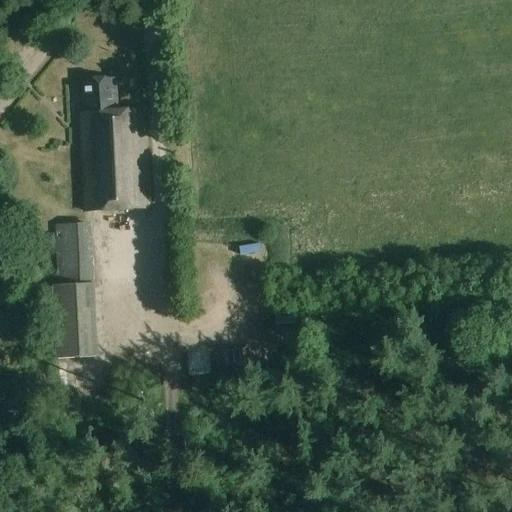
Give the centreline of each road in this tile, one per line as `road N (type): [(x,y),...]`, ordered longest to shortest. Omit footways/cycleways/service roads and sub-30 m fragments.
road 1 (unknown): [(184,332),(511,315)]
road 2 (track): [(0,101),(77,0)]
